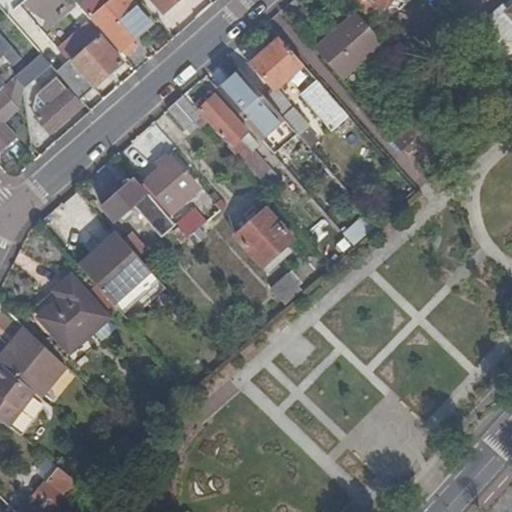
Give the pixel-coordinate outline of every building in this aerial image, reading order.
[(105,36),(124,58),(137,48),(133,43),(153,26),(130,0),(117,0),(111,5),(106,0),(96,0),(83,11),(88,17),(89,18),(105,36)] [(150,0),(165,16),(182,0),(150,0)] [(366,0),(345,0),(357,14),(365,23),(377,12),(366,0)] [(366,0),(377,12),(391,0),(366,0)] [(357,14),(316,50),(344,82),(386,47),(365,23),(357,14)] [(59,77),(78,98),(120,61),(102,39),(105,36),(89,18),(88,18),(81,24),(98,43),(59,77)] [(0,34),(0,68),(4,65),(1,61),(5,58),(14,68),(22,61),(0,34)] [(277,92),(305,67),(281,40),(253,65),(277,92)] [(23,90),(50,66),(41,56),(17,78),(8,86),(4,89),(0,92),(0,151),(14,139),(2,125),(17,112),(23,90)] [(0,77),(8,86),(17,78),(8,68),(0,74),(0,77)] [(274,115),(241,75),(225,88),(258,128),(274,115)] [(58,81),(41,95),(51,106),(37,118),(51,135),(81,108),(58,81)] [(332,133),(349,118),(321,85),(304,101),(332,133)] [(267,101),(308,148),(319,139),(277,92),(267,101)] [(228,149),(258,182),(269,172),(254,154),(251,156),(241,144),(250,135),(216,97),(200,112),(231,146),(228,149)] [(203,119),(184,98),(169,111),(188,132),(203,119)] [(416,139),(445,113),(435,101),(405,127),(416,139)] [(161,170),(145,184),(153,192),(165,207),(178,196),(183,201),(193,193),(188,187),(193,182),(173,159),(171,162),(167,158),(157,166),(161,170)] [(176,226),(150,195),(148,196),(135,181),(131,185),(128,181),(112,195),(115,199),(103,209),(116,223),(139,204),(166,235),(177,227),(176,226)] [(145,184),(142,186),(150,195),(153,192),(145,184)] [(268,212),(237,239),(264,269),(294,243),(268,212)] [(185,235),(189,240),(190,238),(199,231),(187,217),(176,226),(177,227),(185,235)] [(199,231),(190,238),(197,247),(207,239),(200,230),(199,231)] [(125,242),(140,260),(152,250),(136,233),(125,242)] [(184,244),(189,240),(185,235),(180,239),(184,244)] [(122,316),(160,283),(146,268),(140,260),(125,242),(119,236),(80,269),(99,290),(122,316)] [(294,301),(308,289),(293,271),(278,284),(294,301)] [(86,302),(90,298),(72,277),(59,287),(69,297),(77,289),(86,302)] [(109,320),(90,298),(86,302),(77,289),(69,297),(59,287),(54,291),(60,299),(38,319),(69,354),(109,320)] [(48,405),(75,377),(32,336),(16,352),(12,349),(0,362),(0,364),(4,368),(35,394),(47,404),(48,405)] [(35,394),(4,368),(0,373),(0,418),(11,426),(35,394)] [(22,435),(47,404),(35,394),(11,426),(22,435)] [(53,511),(82,487),(58,469),(32,500),(31,499),(20,511),(53,511)]
